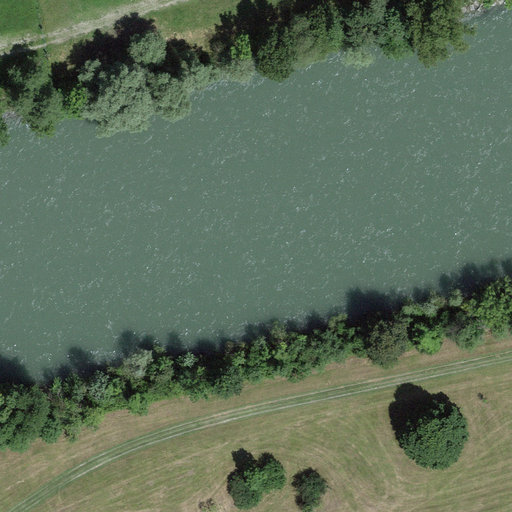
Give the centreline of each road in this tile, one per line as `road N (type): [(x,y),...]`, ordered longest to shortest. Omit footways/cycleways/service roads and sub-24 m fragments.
road 1 (track): [(0,510),(201,420),(511,357)]
road 2 (track): [(0,50),(170,0)]
